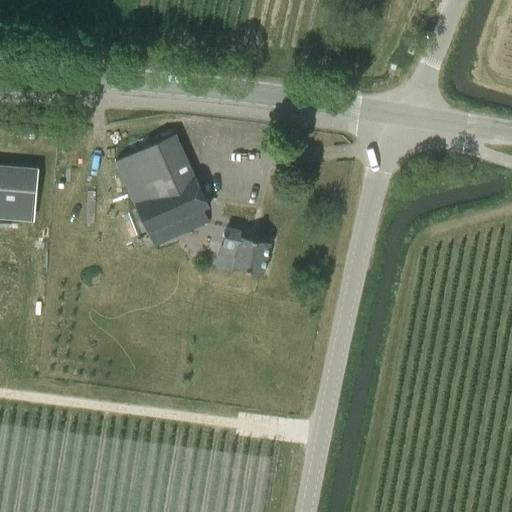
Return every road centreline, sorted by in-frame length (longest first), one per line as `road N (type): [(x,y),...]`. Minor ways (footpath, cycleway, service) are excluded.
road 1 (unclassified): [(405,120),(250,93),(0,69)]
road 2 (unclassified): [(318,511),(390,136),(405,120)]
road 3 (unclassified): [(405,120),(453,0)]
